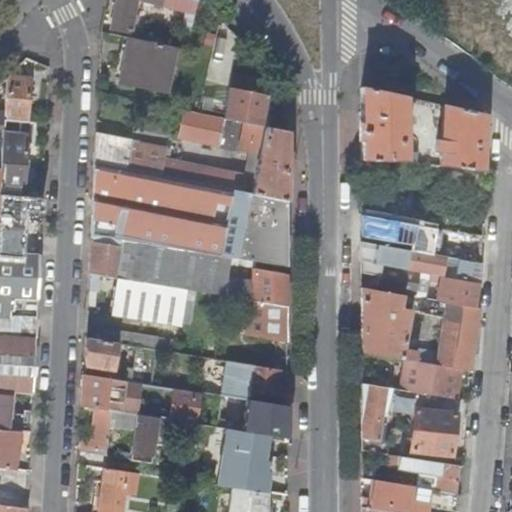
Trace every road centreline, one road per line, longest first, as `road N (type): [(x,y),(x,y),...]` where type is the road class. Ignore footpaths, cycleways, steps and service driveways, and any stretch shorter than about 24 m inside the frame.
road 1 (residential): [(45,511),(79,56),(56,0)]
road 2 (residential): [(326,97),(325,511)]
road 3 (residential): [(479,511),(511,130)]
road 4 (residential): [(346,0),(511,125)]
